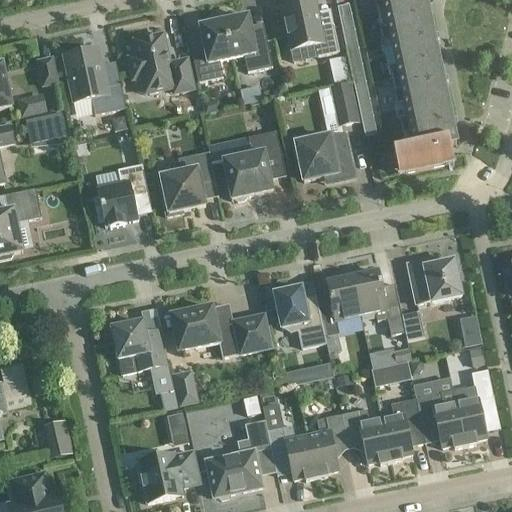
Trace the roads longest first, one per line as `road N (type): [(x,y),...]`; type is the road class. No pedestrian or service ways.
road 1 (residential): [(63,286),(478,199)]
road 2 (residential): [(110,511),(63,286)]
road 3 (residential): [(341,511),(511,473)]
road 4 (residential): [(0,25),(131,0)]
